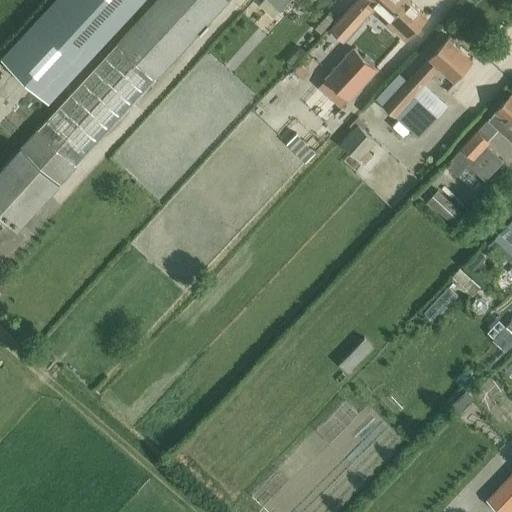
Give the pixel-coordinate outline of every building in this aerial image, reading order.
[(155,0),(37,129),(0,169),(0,219),(5,215),(18,227),(227,0),(155,0)] [(54,0),(2,56),(34,86),(49,100),(141,0),(54,0)] [(270,0),(281,9),(289,0),(270,0)] [(405,38),(426,15),(409,0),(356,0),(331,28),(344,39),(375,5),(390,19),(387,22),(405,38)] [(400,73),(377,98),(384,105),(418,136),(437,116),(413,94),(440,65),(454,77),(472,57),(463,49),(448,35),(436,49),(407,80),(400,73)] [(298,46),(286,59),(292,65),(304,52),(298,46)] [(354,49),(326,79),(349,101),(376,71),(354,49)] [(298,60),(291,68),(302,77),(309,70),(298,60)] [(504,160),(487,144),(490,141),(488,139),(498,127),(511,139),(511,93),(445,164),(457,175),(468,164),(485,180),(504,160)] [(351,129),(340,143),(359,159),(375,140),(363,129),(367,125),(357,116),(349,126),(351,129)] [(296,133),(287,143),(299,155),(308,145),(296,133)] [(299,155),(298,156),(305,162),(315,152),(322,145),(314,138),(308,145),(299,155)] [(471,206),(445,182),(427,201),(451,223),(461,212),(464,214),(471,206)] [(511,215),(488,240),(508,258),(511,253),(511,215)] [(452,275),(473,295),(481,286),(459,267),(452,275)] [(511,331),(505,325),(492,339),(504,350),(511,340),(511,331)] [(364,337),(338,363),(347,372),(373,345),(364,337)] [(465,388),(446,407),(450,411),(454,415),(473,396),(468,392),(465,388)]
